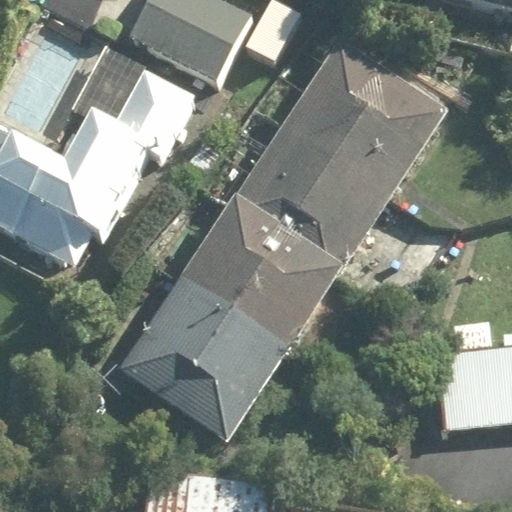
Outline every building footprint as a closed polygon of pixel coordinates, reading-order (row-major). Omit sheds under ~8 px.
[(260,29),(209,0),(159,0),(133,46),(221,97),(260,29)] [(511,0),(447,0),(511,18),(511,0)] [(456,122),(344,48),(125,377),(238,452),(456,122)] [(0,130),(0,231),(84,277),(101,245),(113,251),(158,167),(168,172),(203,107),(152,80),(124,133),(101,121),(74,171),(0,130)] [(457,245),(412,215),(363,290),(409,320),(457,245)] [(462,358),(439,360),(447,437),(511,430),(511,355),(503,357),(500,328),(459,332),(462,358)] [(155,486),(153,511),(274,511),(276,495),(155,486)]
